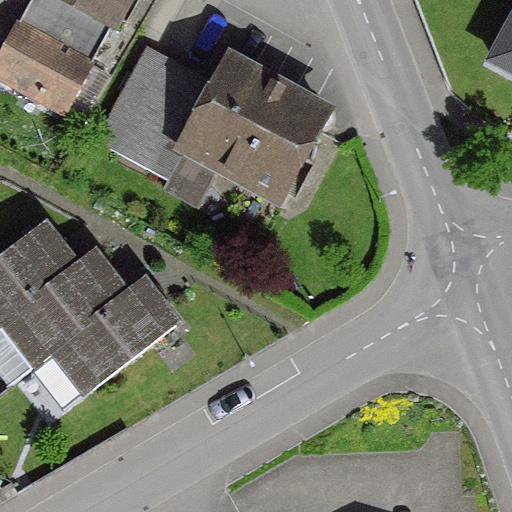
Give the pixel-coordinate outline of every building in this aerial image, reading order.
[(27,0),(0,50),(0,80),(60,113),(75,86),(86,92),(96,74),(84,68),(121,0),(27,0)] [(511,0),(503,0),(455,88),(511,119),(511,0)] [(321,118),(312,113),(223,65),(204,100),(159,75),(165,65),(144,54),(94,144),(162,182),(180,151),(274,203),(321,118)] [(0,325),(87,257),(86,255),(69,269),(37,228),(0,256),(0,325)] [(0,327),(6,323),(37,363),(136,285),(135,283),(119,297),(87,257),(0,325),(0,327)] [(86,390),(87,392),(170,328),(136,285),(37,363),(38,364),(29,372),(59,411),(86,390)]
